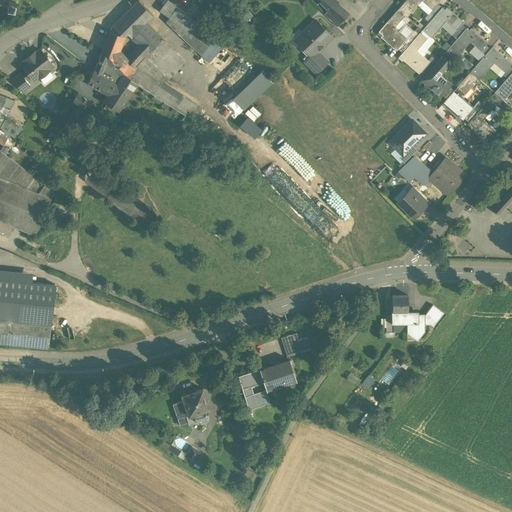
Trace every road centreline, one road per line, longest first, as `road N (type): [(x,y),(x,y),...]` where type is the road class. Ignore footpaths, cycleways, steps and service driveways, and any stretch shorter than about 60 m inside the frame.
road 1 (secondary): [(411,272),(110,361),(0,361)]
road 2 (track): [(251,511),(297,414),(385,275)]
road 3 (residential): [(384,0),(359,28),(361,41),(487,174)]
road 4 (track): [(297,414),(509,511)]
road 5 (residential): [(487,174),(411,272)]
